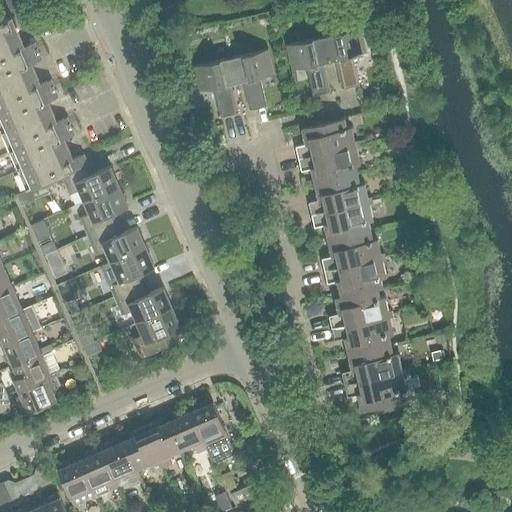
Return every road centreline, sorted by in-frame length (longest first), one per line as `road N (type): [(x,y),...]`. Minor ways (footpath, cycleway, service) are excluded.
road 1 (residential): [(323,419),(259,155)]
road 2 (residential): [(248,354),(0,458)]
road 3 (residential): [(173,183),(95,0)]
road 4 (residential): [(248,354),(173,183)]
road 5 (residential): [(319,511),(248,354)]
road 6 (residential): [(259,155),(269,131),(367,110)]
